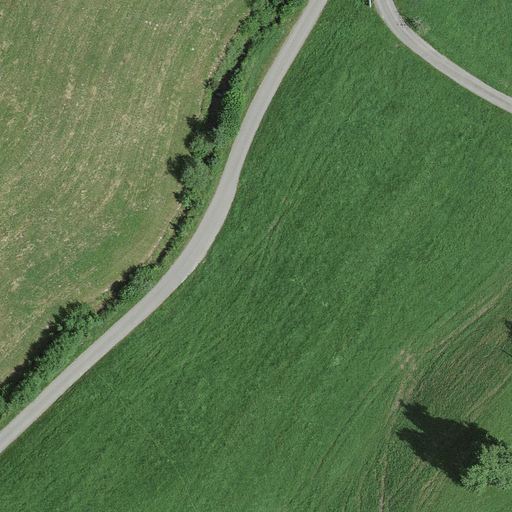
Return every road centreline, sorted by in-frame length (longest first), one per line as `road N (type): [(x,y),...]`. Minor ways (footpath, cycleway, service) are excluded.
road 1 (unclassified): [(319,0),(265,92),(194,252),(0,439)]
road 2 (track): [(511,105),(417,45),(384,0)]
